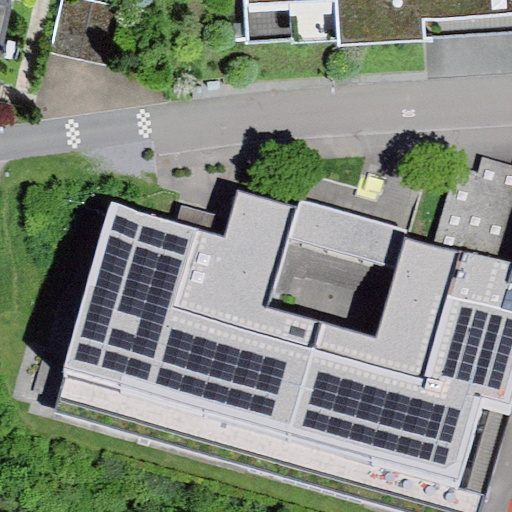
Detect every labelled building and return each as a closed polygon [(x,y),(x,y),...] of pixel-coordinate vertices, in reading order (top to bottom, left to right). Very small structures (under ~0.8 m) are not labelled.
[(124,7),(95,0),(63,0),(52,48),(112,62),(124,7)] [(511,0),(245,0),(249,39),(511,19),(511,0)] [(511,166),(482,158),(478,172),(454,165),(432,245),(463,253),(451,295),(511,311),(511,166)] [(241,192),(227,242),(117,211),(63,404),(453,511),(478,511),(483,497),(456,490),(481,401),(509,409),(511,399),(511,311),(451,295),(463,253),(432,245),(400,236),(392,267),(373,335),(270,306),(290,237),(298,208),(241,192)] [(301,200),(298,208),(290,237),(392,267),(400,236),(403,230),(301,200)]
